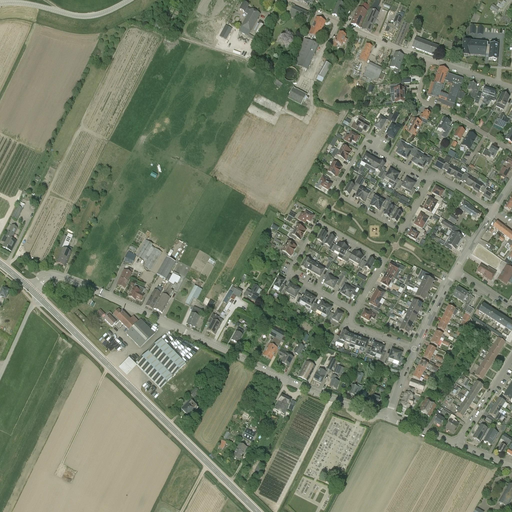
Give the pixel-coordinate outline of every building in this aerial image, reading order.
[(337,2),(332,15),(339,18),(345,6),(344,5),(347,0),(346,0),(339,0),(338,3),(337,2)] [(501,4),(499,3),(496,6),(502,9),(506,2),(504,0),(501,4)] [(241,27),(239,32),(248,37),(251,32),(250,32),(260,15),(247,8),(249,5),(243,2),(239,10),(248,14),(241,27)] [(489,9),(496,14),(499,9),(492,5),(489,9)] [(311,14),(293,6),(289,16),(298,21),(298,19),(307,23),(311,14)] [(351,24),(360,28),(367,12),(358,8),(351,24)] [(282,21),(286,13),(280,10),(275,18),(282,21)] [(362,30),(370,33),(379,13),(371,10),(370,10),(362,30)] [(392,35),(395,29),(398,30),(402,19),(396,17),(392,27),(388,26),(385,32),(392,35)] [(316,18),(308,35),(318,39),(325,22),(316,18)] [(341,46),(343,43),(345,44),(347,40),(344,39),(346,36),(339,33),(336,38),(335,38),(333,42),(334,43),(332,47),(331,46),(330,49),(335,51),(336,49),(335,48),(337,44),(341,46)] [(416,38),(412,48),(434,56),(438,47),(416,38)] [(318,46),(304,39),(293,64),(307,70),(318,46)] [(471,41),(463,41),(462,56),(470,56),(485,57),(485,56),(489,56),(488,60),(496,61),(498,45),(490,44),(490,47),(486,46),(486,43),(471,42),(471,41)] [(366,63),(369,54),(372,47),(366,45),(363,51),(359,50),(354,61),(358,62),(359,60),(366,63)] [(390,68),(394,69),(399,55),(395,53),(390,68)] [(404,56),(399,55),(394,69),(393,73),(397,74),(399,70),(404,56)] [(322,83),(324,79),(331,65),(325,62),(318,75),(316,79),(322,83)] [(289,82),(290,82),(291,82),(292,81),(293,81),(294,81),(294,80),(295,80),(296,79),(297,78),(297,77),(297,76),(297,74),(297,73),(297,72),(297,71),(296,71),(296,70),(295,69),(293,68),(292,68),(291,67),(290,67),(289,68),(288,68),(287,68),(286,69),(285,69),(285,70),(284,71),(283,72),(283,73),(283,74),(283,75),(283,76),(283,77),(284,78),(284,79),(285,79),(285,80),(286,80),(287,81),(289,82)] [(430,96),(438,99),(440,93),(443,84),(445,79),(448,71),(439,68),(434,83),(432,83),(427,95),(430,96)] [(440,93),(438,99),(442,100),(441,104),(453,108),(462,80),(448,75),(446,80),(445,79),(443,84),(451,87),(448,95),(440,93)] [(469,97),(473,99),(475,93),(477,94),(479,88),(475,87),(476,85),(470,83),(467,91),(471,92),(469,97)] [(396,86),(390,86),(390,96),(394,96),(404,95),(404,89),(396,89),(396,86)] [(306,96),(292,88),(287,98),(301,106),(306,96)] [(484,98),(483,102),(486,103),(490,90),(484,88),(482,94),(481,97),(484,98)] [(490,90),(486,103),(489,104),(490,100),(493,101),(494,101),(496,95),(495,95),(496,92),(490,90)] [(503,111),(506,104),(509,97),(508,97),(509,96),(508,96),(508,95),(507,94),(506,94),(505,95),(505,96),(504,95),(504,96),(502,95),(496,107),(503,111)] [(430,114),(424,111),(422,115),(421,115),(418,121),(413,119),(406,132),(415,137),(422,123),(426,125),(428,122),(427,121),(430,114)] [(395,113),(392,116),(390,121),(394,124),(399,115),(395,113)] [(389,122),(390,121),(392,116),(389,114),(387,118),(385,117),(383,120),(379,118),(374,127),(380,131),(386,121),(389,122)] [(503,129),(507,123),(501,121),(503,116),(504,115),(502,114),(499,120),(497,123),(496,122),(494,125),(503,129)] [(501,121),(507,123),(509,125),(510,123),(509,122),(509,121),(506,119),(504,116),(503,116),(501,121)] [(365,132),(366,131),(367,131),(369,128),(368,127),(369,126),(363,122),(364,120),(359,117),(355,124),(353,123),(350,128),(356,131),(358,128),(365,132)] [(446,131),(448,127),(450,123),(443,119),(437,129),(443,132),(441,137),(445,139),(449,133),(446,131)] [(391,139),(392,138),(394,139),(401,127),(396,124),(394,128),(391,126),(386,134),(387,135),(387,136),(391,139)] [(454,137),(460,140),(465,132),(458,128),(454,137)] [(349,144),(350,141),(355,144),(356,143),(357,143),(358,141),(357,140),(359,138),(350,133),(348,137),(346,136),(343,140),(349,144)] [(476,138),(468,133),(461,146),(469,151),(476,138)] [(395,154),(401,157),(406,148),(403,146),(405,143),(400,140),(396,146),(399,148),(395,154)] [(338,151),(348,157),(351,152),(348,150),(349,147),(342,143),(341,146),(340,146),(338,151)] [(412,155),(416,149),(408,144),(406,148),(401,157),(406,160),(410,154),(412,155)] [(493,159),(495,156),(498,151),(491,147),(488,152),(485,150),(482,155),(486,157),(486,156),(490,159),(490,157),(493,159)] [(412,163),(417,166),(422,157),(419,155),(421,152),(416,149),(412,155),(415,157),(412,163)] [(334,158),(341,162),(342,160),(345,161),(348,157),(338,151),(334,158)] [(361,162),(366,165),(370,158),(365,155),(361,162)] [(426,158),(422,157),(417,166),(423,169),(425,164),(428,166),(432,158),(427,155),(426,158)] [(439,159),(434,167),(441,171),(442,169),(445,170),(448,165),(451,160),(446,157),(443,162),(439,159)] [(503,168),(499,175),(506,178),(510,172),(509,171),(511,166),(511,158),(509,157),(505,163),(508,164),(505,169),(503,168)] [(375,160),(370,158),(366,165),(370,168),(375,160)] [(330,168),(339,173),(341,168),(337,165),(338,163),(333,160),(331,162),(333,163),(330,168)] [(375,160),(370,168),(375,170),(379,163),(375,160)] [(377,177),(380,179),(383,174),(380,172),(384,165),(379,162),(379,163),(375,170),(380,173),(377,177)] [(450,166),(448,165),(445,170),(447,172),(446,173),(453,177),(457,170),(451,166),(450,166)] [(336,178),(339,173),(330,168),(327,173),(326,172),(324,175),(330,178),(331,175),(336,178)] [(461,172),(457,170),(453,177),(460,181),(461,179),(463,181),(467,175),(464,174),(466,171),(462,169),(461,172)] [(390,170),(389,170),(386,175),(383,174),(380,179),(383,181),(383,180),(388,183),(394,173),(392,172),(392,171),(391,170),(390,170)] [(488,176),(491,179),(496,173),(493,170),(488,176)] [(388,183),(393,185),(391,189),(394,190),(398,182),(396,181),(399,175),(398,175),(398,174),(397,173),(396,173),(394,173),(388,183)] [(476,181),(467,175),(463,181),(466,183),(465,184),(471,189),(476,181)] [(344,192),(349,195),(352,189),(355,191),(358,186),(362,178),(359,176),(353,186),(349,184),(344,192)] [(322,183),(320,187),(328,192),(331,186),(326,183),(328,180),(322,177),(319,182),(322,183)] [(401,187),(406,190),(410,182),(409,181),(409,180),(407,179),(406,180),(405,179),(402,185),(400,183),(396,189),(399,190),(401,187)] [(483,185),(476,181),(471,189),(478,193),(479,191),(482,193),(485,187),(482,186),(483,185)] [(412,183),(410,182),(406,190),(410,193),(409,196),(411,197),(414,192),(412,190),(415,185),(414,184),(414,183),(413,182),(412,183)] [(361,187),(358,186),(355,191),(357,192),(355,197),(360,200),(365,191),(360,188),(361,187)] [(490,200),(494,193),(488,189),(489,187),(486,186),(485,187),(482,193),(484,194),(483,196),(490,200)] [(432,193),(432,194),(437,197),(435,199),(441,202),(443,200),(440,198),(443,192),(435,188),(434,190),(433,191),(432,192),(432,193)] [(370,199),(373,194),(374,191),(372,190),(369,194),(365,191),(360,200),(364,203),(367,198),(370,199)] [(375,196),(373,194),(370,199),(372,201),(369,206),(374,208),(379,200),(374,197),(375,196)] [(429,199),(426,204),(434,209),(437,204),(439,205),(441,202),(435,199),(434,202),(429,199)] [(384,208),(387,202),(385,201),(384,202),(379,200),(374,208),(379,211),(382,206),(384,208)] [(387,217),(389,218),(392,212),(394,210),(389,207),(390,204),(387,202),(384,208),(387,209),(384,215),(384,216),(386,217),(387,217)] [(464,202),(459,209),(475,220),(479,214),(473,210),(474,208),(464,202)] [(427,212),(426,215),(432,218),(433,216),(431,214),(434,209),(426,204),(423,210),(427,212)] [(17,221),(23,209),(17,207),(11,218),(17,221)] [(395,207),(394,210),(392,212),(395,214),(391,220),(392,220),(392,221),(394,222),(395,222),(397,223),(402,214),(396,211),(398,209),(395,207)] [(303,223),(305,221),(310,223),(310,222),(311,222),(312,220),(313,217),(305,213),(303,215),(301,214),(297,220),(303,223)] [(420,215),(417,220),(425,225),(428,219),(430,221),(432,218),(426,215),(424,217),(420,215)] [(454,225),(454,224),(458,219),(452,215),(448,221),(454,225)] [(418,228),(417,231),(423,234),(424,232),(422,230),(425,225),(417,220),(413,225),(418,228)] [(443,220),(440,224),(451,230),(454,227),(443,220)] [(297,226),(294,231),(303,236),(305,231),(301,228),(302,226),(297,222),(295,225),(297,226)] [(493,227),(491,229),(493,231),(494,232),(496,229),(498,231),(502,226),(497,222),(493,227)] [(11,251),(16,242),(12,239),(17,228),(11,225),(6,236),(7,237),(2,247),(11,251)] [(502,226),(498,231),(504,236),(508,230),(502,226)] [(504,239),(508,242),(511,236),(511,233),(508,230),(504,236),(502,238),(500,240),(502,242),(504,239)] [(303,236),(294,231),(291,235),(290,235),(288,237),(294,240),(295,238),(300,240),(303,236)] [(320,246),(323,247),(326,242),(323,240),(326,234),(326,233),(324,232),(323,232),(321,231),(320,233),(319,234),(319,235),(316,240),(321,243),(320,246)] [(421,237),(423,234),(417,231),(415,233),(411,231),(407,237),(415,241),(419,235),(421,237)] [(448,237),(449,238),(450,239),(459,244),(462,238),(451,231),(448,237)] [(65,267),(71,252),(66,250),(72,236),(68,234),(56,263),(65,267)] [(329,236),(326,242),(323,247),(324,244),(329,247),(328,250),(330,252),(334,246),(331,245),(334,239),(333,238),(333,237),(332,237),(331,237),(329,236)] [(287,242),(284,247),(293,252),(296,247),(291,245),(293,242),(287,239),(286,242),(287,242)] [(450,239),(447,244),(455,250),(459,244),(450,239)] [(153,245),(146,240),(136,256),(146,262),(143,267),(150,271),(162,253),(151,247),(153,245)] [(336,248),(334,246),(330,252),(333,253),(334,252),(339,254),(344,246),(339,243),(336,248)] [(344,246),(339,254),(337,258),(344,262),(348,255),(346,253),(348,248),(344,246)] [(293,252),(284,247),(282,252),(280,251),(279,254),(284,257),(286,254),(290,257),(293,252)] [(351,256),(348,255),(344,262),(347,263),(349,260),(353,263),(358,254),(354,251),(351,256)] [(128,252),(124,261),(132,264),(136,256),(128,252)] [(358,254),(353,263),(358,266),(357,267),(360,268),(363,263),(361,262),(363,257),(358,254)] [(156,275),(165,280),(175,263),(166,258),(156,275)] [(305,270),(310,262),(311,260),(308,258),(307,260),(305,259),(300,267),(305,270)] [(363,263),(360,268),(363,270),(364,267),(369,270),(374,262),(372,261),(372,260),(371,259),(370,259),(369,259),(366,265),(363,263)] [(315,265),(310,262),(305,270),(306,270),(310,272),(315,265)] [(316,263),(315,265),(310,272),(315,275),(319,267),(318,266),(319,265),(316,263)] [(388,269),(398,275),(401,270),(403,271),(405,268),(400,265),(398,268),(390,264),(388,269)] [(482,276),(490,281),(496,273),(488,268),(487,269),(480,266),(477,272),(483,276),(482,276)] [(511,282),(511,269),(507,266),(503,273),(502,272),(498,279),(506,284),(508,282),(511,284),(511,282)] [(319,267),(315,275),(320,278),(324,270),(319,267)] [(274,280),(278,271),(274,269),(269,278),(274,280)] [(388,269),(385,274),(395,280),(398,275),(388,269)] [(121,279),(118,286),(125,289),(132,273),(124,270),(120,279),(121,279)] [(327,286),(328,287),(333,279),(328,276),(330,273),(327,272),(324,277),(326,279),(323,284),(324,285),(324,286),(326,287),(327,286)] [(423,272),(422,275),(425,277),(422,282),(432,287),(433,285),(432,284),(434,281),(428,278),(429,275),(423,272)] [(383,279),(390,283),(393,285),(395,280),(385,274),(383,279)] [(337,282),(333,279),(328,287),(329,288),(329,289),(331,290),(331,289),(333,290),(336,284),(339,286),(344,277),(341,275),(337,282)] [(280,294),(284,288),(281,286),(284,281),(283,281),(282,280),(281,279),(280,279),(278,278),(273,286),(279,290),(278,292),(280,294)] [(343,296),(344,297),(349,288),(344,286),(347,281),(345,279),(340,287),(343,288),(339,294),(341,295),(342,296),(343,296)] [(388,288),(390,283),(383,279),(380,284),(388,288)] [(420,286),(429,291),(430,288),(432,288),(432,287),(422,282),(421,284),(420,286)] [(170,298),(169,298),(173,291),(171,290),(173,285),(168,283),(162,294),(154,309),(162,314),(170,298)] [(286,289),(284,288),(280,294),(283,295),(284,293),(290,296),(294,287),(289,284),(286,289)] [(134,288),(133,288),(128,297),(135,300),(136,298),(141,301),(144,296),(142,294),(144,290),(135,285),(134,288)] [(261,291),(259,289),(259,288),(254,285),(251,291),(248,289),(244,295),(255,302),(261,291)] [(185,304),(189,306),(199,289),(194,286),(185,304)] [(347,299),(348,299),(349,299),(352,294),(357,296),(361,289),(357,286),(356,288),(351,286),(349,288),(344,297),(346,297),(346,298),(347,299)] [(414,288),(413,290),(428,296),(429,294),(427,294),(429,291),(420,286),(419,290),(414,288)] [(295,304),(296,303),(299,297),(297,295),(300,291),(294,287),(290,296),(295,299),(292,303),(295,304)] [(0,296),(5,299),(9,290),(2,288),(0,293),(0,296)] [(243,291),(236,288),(233,295),(239,298),(243,291)] [(452,297),(465,305),(461,311),(470,316),(474,310),(469,307),(474,298),(458,288),(458,289),(459,289),(454,297),(453,297),(452,297)] [(152,294),(145,306),(152,309),(160,293),(154,290),(152,294)] [(376,290),(374,295),(381,299),(384,294),(376,290)] [(427,298),(428,296),(413,290),(412,292),(417,294),(415,297),(424,301),(426,298),(427,298)] [(229,291),(223,302),(227,304),(233,293),(229,291)] [(302,298),(299,297),(296,303),(299,304),(300,302),(305,305),(310,297),(305,293),(302,298)] [(374,295),(371,299),(379,304),(381,299),(374,295)] [(304,307),(312,312),(315,306),(313,304),(315,300),(310,297),(305,305),(304,307)] [(381,305),(379,304),(371,299),(368,304),(378,310),(381,305)] [(411,305),(421,310),(422,309),(421,308),(422,305),(413,301),(412,304),(411,305)] [(318,307),(315,306),(312,312),(314,313),(316,311),(321,314),(326,306),(320,303),(318,307)] [(478,311),(484,315),(488,308),(483,304),(481,306),(480,309),(478,311)] [(409,310),(418,315),(419,312),(420,312),(421,310),(411,305),(410,307),(409,310)] [(116,312),(111,306),(107,310),(109,312),(105,316),(107,318),(105,320),(112,327),(115,324),(116,325),(119,321),(129,331),(126,334),(140,348),(155,334),(141,320),(138,322),(133,317),(130,319),(123,311),(122,313),(119,309),(116,312)] [(325,319),(328,321),(331,315),(328,314),(331,309),(326,306),(321,314),(326,317),(325,319)] [(194,307),(191,313),(186,324),(195,327),(200,317),(199,316),(202,310),(194,307)] [(448,307),(445,312),(454,317),(457,311),(448,307)] [(488,308),(484,315),(489,318),(494,311),(488,308)] [(406,315),(416,320),(417,318),(416,318),(418,315),(409,310),(407,313),(406,315)] [(489,318),(495,322),(499,315),(494,311),(489,318)] [(331,315),(328,321),(330,322),(332,320),(338,323),(340,319),(341,318),(342,317),(342,316),(342,315),(336,312),(333,316),(331,315)] [(373,320),(376,315),(370,312),(369,315),(364,312),(360,318),(369,322),(371,319),(373,320)] [(445,312),(442,318),(449,321),(451,318),(453,319),(454,317),(445,312)] [(206,330),(211,333),(217,322),(219,317),(216,315),(215,316),(213,314),(208,323),(210,324),(206,330)] [(404,320),(413,325),(414,322),(415,322),(416,320),(406,315),(404,320)] [(495,322),(500,325),(505,318),(499,315),(495,322)] [(400,318),(398,323),(401,325),(402,325),(412,330),(413,328),(411,327),(413,325),(404,320),(400,318)] [(442,318),(440,323),(447,326),(449,321),(442,318)] [(501,329),(504,331),(510,322),(505,318),(500,325),(503,327),(501,329)] [(215,335),(221,324),(217,322),(211,333),(215,335)] [(444,332),(447,326),(440,323),(437,328),(444,332)] [(411,332),(412,330),(402,325),(399,330),(408,334),(410,331),(411,332)] [(244,332),(243,331),(238,328),(236,332),(231,341),(238,344),(243,336),(242,335),(244,332)] [(269,335),(274,338),(281,342),(284,343),(288,335),(278,329),(277,330),(273,328),(269,335)] [(343,345),(344,343),(347,334),(342,332),(339,340),(338,339),(336,343),(343,345)] [(433,337),(440,341),(442,335),(435,332),(433,337)] [(344,343),(349,345),(352,336),(347,334),(344,343)] [(353,349),(354,346),(357,338),(352,336),(349,345),(350,345),(349,347),(353,349)] [(437,346),(440,341),(433,337),(430,343),(437,346)] [(270,360),(277,349),(281,342),(274,338),(272,341),(271,340),(262,356),(270,360)] [(362,340),(357,338),(354,346),(359,348),(362,340)] [(493,346),(500,350),(500,349),(503,345),(503,346),(505,343),(498,338),(493,346)] [(135,364),(160,389),(186,364),(161,339),(135,364)] [(363,354),(366,355),(368,349),(365,348),(368,342),(362,340),(359,348),(365,350),(363,354)] [(294,353),(299,356),(304,347),(299,344),(294,353)] [(366,355),(374,358),(379,346),(377,345),(376,344),(375,344),(374,344),(373,344),(371,350),(368,349),(366,355)] [(380,346),(379,346),(374,358),(380,360),(379,361),(382,362),(384,355),(382,354),(384,348),(383,347),(381,346),(380,346)] [(493,346),(489,353),(495,357),(498,352),(499,353),(501,350),(500,349),(500,350),(493,346)] [(426,352),(432,356),(435,350),(428,347),(426,352)] [(283,358),(281,362),(288,366),(293,358),(285,354),(286,352),(281,350),(279,355),(283,358)] [(388,359),(393,361),(396,352),(394,351),(393,350),(392,350),(391,350),(389,356),(386,355),(383,364),(386,365),(388,359)] [(396,352),(393,361),(392,364),(400,366),(401,363),(399,362),(402,354),(401,354),(401,353),(399,352),(398,353),(396,352)] [(430,361),(432,356),(426,352),(423,358),(430,361)] [(489,353),(484,360),(490,364),(491,364),(493,360),(494,360),(496,357),(495,357),(489,353)] [(332,358),(326,369),(328,370),(331,371),(336,361),(332,358)] [(136,367),(129,359),(119,369),(127,376),(136,367)] [(484,360),(479,368),(486,372),(489,367),(489,368),(491,365),(491,364),(490,364),(484,360)] [(418,366),(425,370),(428,365),(421,361),(418,366)] [(306,362),(298,377),(307,381),(315,367),(306,362)] [(341,375),(344,369),(336,366),(333,373),(341,375)] [(418,366),(415,372),(422,375),(425,377),(424,378),(427,380),(429,377),(425,375),(426,374),(423,373),(425,370),(418,366)] [(487,372),(486,372),(479,368),(475,375),(482,380),(482,379),(481,379),(484,375),(485,375),(487,372)] [(321,384),(328,370),(326,369),(324,372),(319,369),(314,379),(317,381),(317,382),(321,384)] [(419,381),(422,375),(415,372),(412,377),(419,381)] [(359,379),(357,382),(360,383),(363,374),(361,373),(360,374),(357,373),(355,377),(359,379)] [(332,380),(329,387),(336,389),(339,382),(336,381),(338,377),(332,375),(330,379),(332,380)] [(409,386),(423,391),(425,385),(411,380),(409,386)] [(473,387),(479,391),(483,386),(476,382),(473,387)] [(356,396),(357,392),(360,393),(362,387),(354,384),(354,386),(352,386),(349,394),(356,396)] [(368,398),(370,399),(370,401),(377,404),(379,399),(373,397),(377,387),(372,385),(368,395),(369,395),(368,398)] [(473,387),(470,393),(476,397),(479,391),(473,387)] [(412,406),(414,401),(412,400),(413,396),(412,395),(414,389),(409,388),(407,393),(405,393),(400,406),(403,407),(402,409),(406,410),(406,408),(408,409),(410,405),(412,406)] [(195,389),(190,394),(194,398),(199,393),(195,389)] [(457,396),(460,398),(462,395),(459,393),(457,392),(454,390),(452,393),(455,394),(455,395),(457,396)] [(503,397),(510,401),(511,398),(511,394),(506,391),(503,397)] [(470,393),(466,398),(473,402),(476,397),(470,393)] [(440,406),(443,402),(445,397),(441,394),(438,399),(437,398),(434,403),(440,406)] [(279,401),(274,409),(284,414),(291,400),(281,395),(278,400),(279,401)] [(466,398),(463,403),(469,407),(473,402),(466,398)] [(426,399),(419,411),(429,417),(436,406),(426,399)] [(499,399),(495,404),(502,408),(505,403),(499,399)] [(190,400),(181,409),(189,417),(198,408),(190,400)] [(463,403),(460,408),(466,412),(469,407),(463,403)] [(498,413),(499,413),(502,408),(495,404),(492,409),(498,413)] [(462,418),(466,412),(460,408),(458,407),(456,410),(458,411),(456,414),(462,418)] [(490,415),(488,417),(493,420),(494,420),(496,421),(500,414),(499,413),(498,413),(492,409),(489,415),(490,415)] [(440,427),(444,420),(441,418),(442,416),(440,415),(442,412),(439,410),(438,410),(435,415),(438,416),(433,423),(440,427)] [(451,415),(449,418),(451,420),(446,428),(453,433),(458,424),(454,422),(455,421),(454,420),(456,418),(451,415)] [(480,425),(472,438),(480,443),(487,430),(480,425)] [(489,429),(483,441),(491,446),(498,434),(489,429)] [(255,434),(246,430),(242,438),(251,442),(255,434)] [(511,440),(511,439),(504,434),(501,440),(505,442),(503,446),(501,445),(497,452),(503,455),(507,448),(506,447),(508,444),(509,445),(511,440)] [(226,443),(221,440),(218,447),(222,450),(226,443)] [(240,444),(233,457),(239,461),(243,454),(244,454),(247,448),(240,444)] [(511,485),(509,484),(498,503),(507,508),(511,498),(511,485)]
